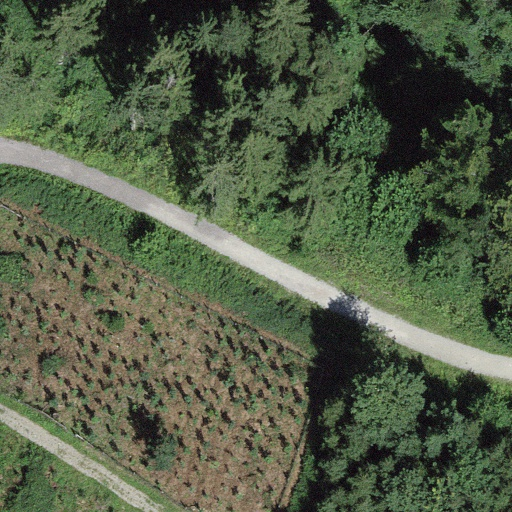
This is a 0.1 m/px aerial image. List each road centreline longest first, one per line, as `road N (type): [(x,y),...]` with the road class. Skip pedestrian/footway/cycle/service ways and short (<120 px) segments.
road 1 (track): [(0,149),(41,154),(429,348),(511,370)]
road 2 (track): [(157,511),(0,413)]
